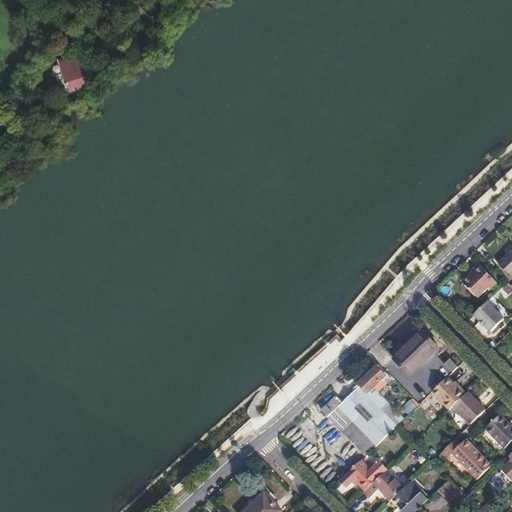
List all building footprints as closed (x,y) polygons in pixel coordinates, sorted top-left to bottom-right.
[(83,50),(58,61),(70,91),(96,81),(83,50)] [(511,276),(511,246),(506,252),(508,254),(499,263),(511,277),(511,276)] [(462,281),(478,298),(489,288),(490,290),(498,282),(482,266),(475,273),(472,270),(462,281)] [(506,319),(489,301),(475,315),(492,333),(492,332),(506,319)] [(481,321),(475,327),(485,338),(491,332),(481,321)] [(394,359),(410,376),(439,348),(423,332),(394,359)] [(458,367),(451,360),(447,364),(454,371),(458,367)] [(398,426),(367,394),(382,380),(389,373),(380,364),(377,366),(379,368),(363,383),(362,381),(353,389),(355,391),(343,402),(337,396),(333,400),(340,408),(377,446),(398,426)] [(363,383),(379,368),(377,366),(362,381),(363,383)] [(384,382),(391,375),(389,373),(382,380),(384,382)] [(455,405),(467,394),(460,387),(458,389),(453,385),(447,378),(432,393),(450,411),(455,405)] [(487,409),(470,391),(467,394),(455,405),(472,423),(487,409)] [(329,418),(340,408),(333,400),(321,411),(329,418)] [(377,446),(340,408),(329,418),(366,456),(377,446)] [(501,413),(486,428),(506,448),(511,441),(511,428),(507,424),(509,422),(501,413)] [(453,453),(461,445),(464,442),(459,436),(449,446),(442,452),(448,458),(453,453)] [(466,449),(472,443),(467,439),(464,442),(461,445),(466,449)] [(491,464),(472,443),(466,449),(461,445),(453,453),(476,478),(491,464)] [(511,454),(510,457),(511,458),(500,468),(511,480),(511,454)] [(380,478),(363,459),(341,481),(347,488),(355,481),(365,492),(380,478)] [(404,488),(388,471),(380,478),(365,492),(365,493),(371,499),(380,490),(391,501),(404,488)] [(466,496),(450,480),(439,489),(449,500),(453,497),(459,504),(466,496)] [(415,511),(422,506),(405,488),(404,488),(391,501),(379,511),(392,511),(396,508),(399,511),(400,511),(415,511)] [(243,511),(280,511),(281,511),(265,493),(243,511)] [(479,501),(472,493),(467,498),(475,505),(479,501)] [(480,511),(488,511),(494,506),(489,501),(484,506),(479,501),(475,505),(476,507),(480,511)]
